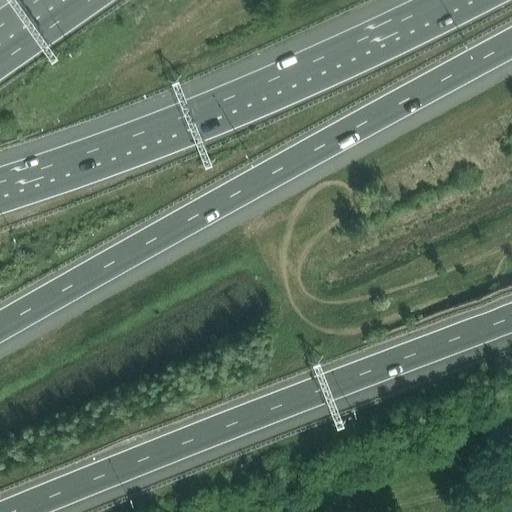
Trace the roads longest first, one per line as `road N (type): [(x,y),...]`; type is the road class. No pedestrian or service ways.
road 1 (motorway): [(0,330),(511,45)]
road 2 (motorway): [(23,511),(511,317)]
road 3 (motorway): [(452,0),(127,138),(0,179)]
road 4 (track): [(511,475),(359,511)]
